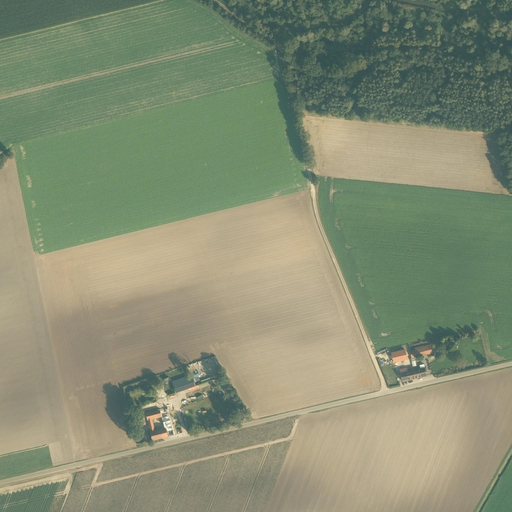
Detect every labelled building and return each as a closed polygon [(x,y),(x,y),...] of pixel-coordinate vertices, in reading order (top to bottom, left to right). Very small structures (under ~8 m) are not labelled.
[(432,353),(430,344),(424,346),(424,345),(414,348),(414,349),(410,350),(412,358),(432,353)] [(405,350),(391,353),(394,363),(407,359),(405,350)] [(417,365),(417,366),(413,367),(412,367),(415,379),(427,376),(424,364),(420,365),(420,368),(418,369),(417,365)] [(403,382),(415,379),(412,367),(407,368),(407,369),(400,370),(401,373),(403,382)] [(196,386),(192,375),(172,381),(176,393),(196,386)] [(180,434),(173,406),(160,410),(159,406),(145,409),(149,425),(151,424),(150,420),(162,417),(164,425),(159,426),(160,429),(155,430),(154,427),(150,428),(153,440),(180,434)]
